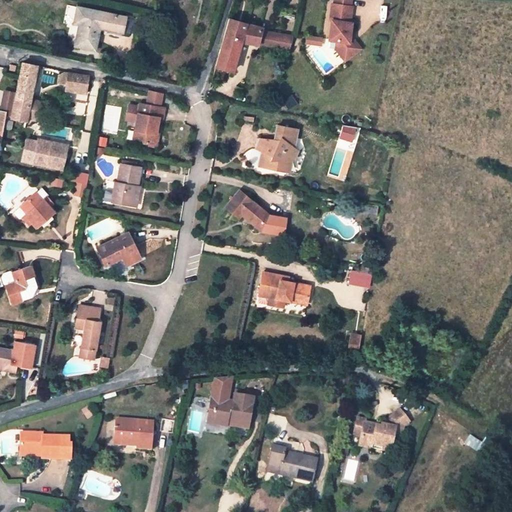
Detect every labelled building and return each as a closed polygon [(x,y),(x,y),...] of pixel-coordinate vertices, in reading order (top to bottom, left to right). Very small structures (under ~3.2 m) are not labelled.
[(337,0),(333,0),(333,7),(350,9),(350,1),(337,0)] [(122,36),(123,32),(125,18),(126,17),(77,7),(73,23),(79,24),(75,46),(95,50),(100,28),(107,30),(107,32),(122,36)] [(333,7),(331,7),(329,24),(331,24),(329,43),(336,44),(335,52),(343,61),(354,52),(349,46),(349,38),(351,26),(349,25),(351,9),(350,9),(333,7)] [(133,20),(125,18),(123,32),(130,34),(133,20)] [(223,38),(215,66),(233,70),(241,41),(246,23),(229,18),(223,38)] [(259,43),(262,33),(263,28),(246,23),(241,41),(259,45),(259,43)] [(291,39),(291,38),(262,33),(259,43),(288,49),(289,46),(291,39)] [(343,61),(345,64),(360,51),(349,38),(349,46),(354,52),(343,61)] [(22,63),(11,118),(27,121),(28,118),(37,119),(41,102),(31,99),(35,80),(37,81),(40,66),(22,63)] [(86,91),(86,90),(88,80),(88,75),(69,73),(66,88),(86,91)] [(149,90),(147,99),(161,102),(163,93),(149,90)] [(136,122),(134,130),(140,132),(138,141),(156,144),(159,127),(158,127),(159,118),(162,118),(164,108),(160,107),(146,104),(140,103),(139,106),(136,122)] [(128,104),(125,120),(136,122),(139,106),(128,104)] [(255,148),(257,150),(261,151),(258,165),(286,171),(288,159),(292,159),(293,159),(297,149),(291,144),(295,138),(297,129),(276,126),(275,133),(276,134),(280,137),(279,139),(275,138),(260,137),(255,148)] [(98,138),(96,145),(105,147),(106,139),(98,138)] [(35,149),(34,157),(33,159),(37,160),(36,164),(45,166),(50,144),(37,141),(35,149)] [(66,147),(50,144),(45,166),(62,169),(66,147)] [(28,156),(34,157),(35,149),(24,147),(23,154),(28,156)] [(102,153),(103,148),(94,147),(93,155),(99,156),(102,153)] [(111,201),(131,205),(133,189),(136,190),(137,186),(138,186),(141,168),(121,164),(117,182),(114,182),(112,192),(111,201)] [(103,190),(112,192),(114,182),(104,180),(103,190)] [(75,195),(84,197),(87,185),(77,183),(75,195)] [(133,189),(131,205),(136,206),(140,186),(138,186),(137,186),(136,190),(133,189)] [(42,187),(36,192),(43,200),(48,196),(49,194),(42,187)] [(241,214),(258,228),(269,215),(239,190),(225,207),(238,218),(241,214)] [(36,192),(20,206),(26,214),(22,217),(29,225),(33,222),(36,226),(40,223),(50,215),(54,211),(50,206),(54,203),(48,196),(43,200),(36,192)] [(20,206),(14,211),(21,219),(22,217),(26,214),(20,206)] [(53,218),(50,215),(40,223),(43,226),(53,218)] [(274,219),(269,215),(258,228),(263,233),(274,219)] [(97,247),(105,264),(112,261),(122,257),(126,255),(130,263),(140,258),(128,232),(97,247)] [(126,265),(130,263),(126,255),(122,257),(126,265)] [(105,264),(111,275),(119,277),(112,261),(105,264)] [(5,285),(11,303),(32,296),(36,285),(29,266),(12,272),(9,270),(2,273),(0,277),(3,284),(5,285)] [(258,295),(269,297),(276,299),(275,305),(283,306),(285,300),(290,301),(291,298),(307,301),(309,288),(301,287),(302,283),(288,280),(280,279),(281,275),(263,272),(258,295)] [(350,283),(369,287),(371,279),(351,275),(350,283)] [(82,347),(80,357),(94,359),(99,321),(97,321),(99,309),(83,306),(81,318),(77,318),(73,340),(80,341),(79,346),(82,347)] [(351,332),(349,344),(360,345),(362,333),(351,332)] [(0,347),(0,364),(16,368),(17,364),(30,367),(34,346),(15,342),(13,350),(0,347)] [(107,367),(109,358),(101,357),(100,366),(107,367)] [(207,423),(229,427),(230,420),(249,423),(253,398),(234,394),(233,400),(227,399),(231,374),(222,375),(215,376),(211,398),(207,423)] [(88,409),(83,412),(86,418),(91,415),(88,409)] [(409,422),(399,410),(388,417),(386,426),(379,424),(379,427),(376,426),(376,429),(371,428),(372,424),(365,423),(366,420),(358,418),(354,434),(361,436),(359,446),(372,449),(373,445),(382,447),(382,449),(390,451),(393,439),(395,428),(403,430),(404,427),(409,422)] [(154,422),(115,419),(114,444),(132,445),(133,443),(136,444),(136,446),(152,447),(154,422)] [(247,430),(249,423),(230,420),(229,427),(247,430)] [(403,430),(395,428),(393,439),(400,440),(403,430)] [(21,432),(20,455),(37,456),(37,453),(41,453),(41,458),(71,459),(71,443),(69,443),(69,436),(42,436),(42,433),(21,432)] [(382,447),(373,445),(372,449),(371,453),(380,456),(382,449),(382,447)] [(272,446),(268,466),(279,469),(277,474),(310,481),(311,481),(316,459),(284,452),(285,449),(272,446)]
